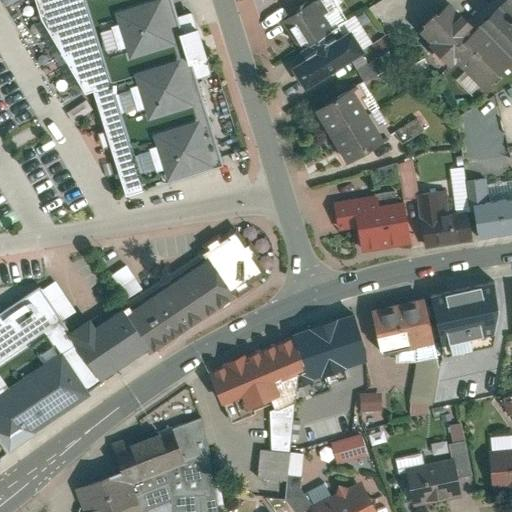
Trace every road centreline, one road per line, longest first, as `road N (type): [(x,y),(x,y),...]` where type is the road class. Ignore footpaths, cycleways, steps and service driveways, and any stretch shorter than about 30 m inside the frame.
road 1 (secondary): [(316,297),(251,319),(202,348),(0,497)]
road 2 (residential): [(225,0),(316,297)]
road 3 (secondary): [(511,255),(316,297)]
